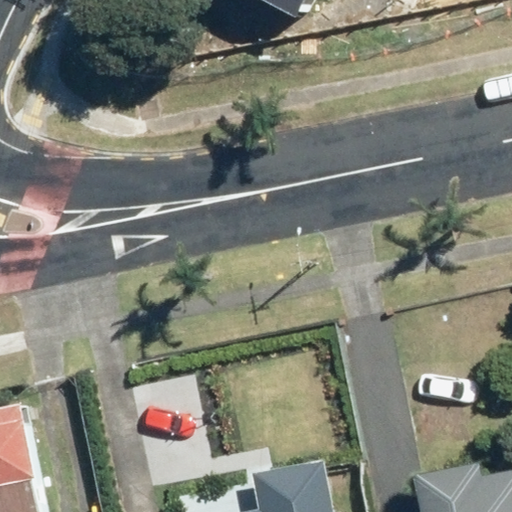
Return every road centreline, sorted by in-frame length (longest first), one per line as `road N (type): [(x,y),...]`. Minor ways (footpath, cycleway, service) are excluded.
road 1 (residential): [(264,190),(82,246),(0,259)]
road 2 (residential): [(0,169),(68,190),(264,190)]
road 3 (residential): [(264,190),(511,139)]
